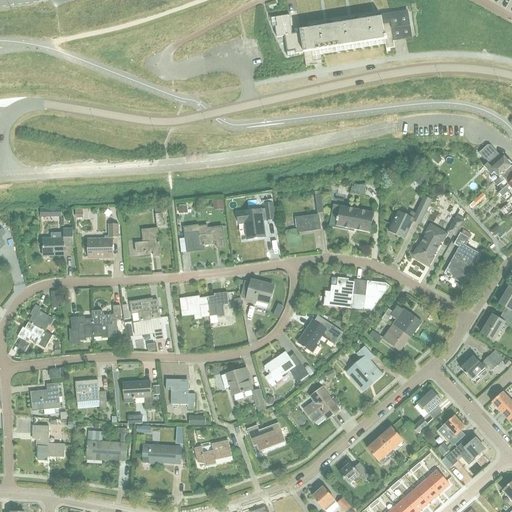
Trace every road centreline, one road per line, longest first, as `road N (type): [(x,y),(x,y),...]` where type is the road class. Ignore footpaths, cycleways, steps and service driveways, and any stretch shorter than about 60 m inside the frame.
road 1 (unclassified): [(0,106),(174,121),(403,73),(511,76)]
road 2 (unclassified): [(1,175),(227,158),(395,125)]
road 3 (residential): [(3,368),(250,350),(285,319),(294,262)]
road 4 (residential): [(3,368),(3,325),(36,288),(294,262)]
road 5 (residential): [(294,262),(353,261),(391,272),(472,319)]
road 6 (residential): [(290,485),(435,366)]
road 7 (residential): [(6,493),(3,368)]
road 8 (residential): [(395,125),(470,124),(511,148)]
